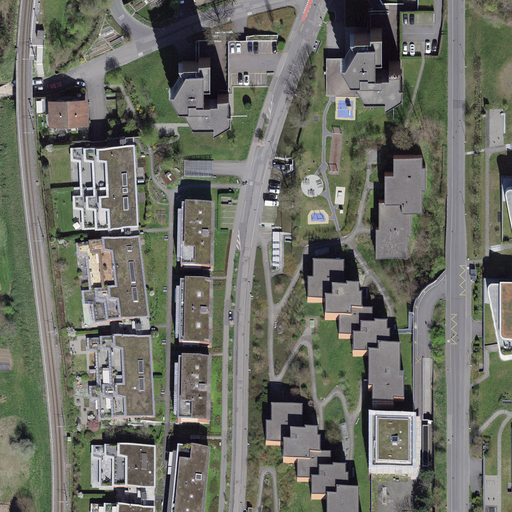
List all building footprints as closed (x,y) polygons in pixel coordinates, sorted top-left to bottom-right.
[(380,50),(380,28),(370,28),(370,31),(349,31),(353,35),(343,55),(337,56),(348,74),(356,75),(364,91),(386,90),(386,98),(403,89),(403,78),(400,79),(400,64),(391,64),(391,68),(372,68),(372,54),(372,50),(380,50)] [(209,82),(207,57),(196,57),(196,61),(176,62),(180,66),(171,86),(164,87),(175,105),(184,106),(193,121),(213,121),(214,128),(231,118),(231,108),(227,107),(228,93),(218,93),(218,97),(200,97),(201,88),(201,81),(209,82)] [(89,122),(88,95),(48,97),(50,124),(89,122)] [(136,226),(133,145),(95,147),(79,147),(70,147),(71,159),(80,159),(81,195),(73,195),(73,208),(82,208),(82,228),(95,227),(107,227),(136,226)] [(423,152),(394,152),(394,169),(385,169),(385,199),(402,199),(402,210),(412,209),(423,209),(423,187),(426,188),(426,163),(423,163),(423,152)] [(385,199),(379,199),(379,225),(376,225),(376,257),(412,257),(412,209),(402,210),(402,199),(385,199)] [(216,204),(184,203),(183,267),(214,268),(216,204)] [(147,319),(138,238),(100,242),(85,244),(76,245),(77,256),(86,256),(90,292),(82,293),(83,305),(92,304),(94,324),(106,323),(118,322),(147,319)] [(345,267),(313,267),(314,284),(308,284),(308,304),(322,304),(322,323),(340,322),(351,322),(351,314),(362,313),(361,299),(358,300),(358,292),(345,292),(345,267)] [(217,281),(185,280),(183,344),(215,345),(217,281)] [(511,289),(491,290),(489,291),(488,292),(487,293),(487,295),(500,358),(501,361),(503,361),(506,361),(511,359),(511,289)] [(351,322),(340,322),(340,341),(353,340),(353,357),(367,357),(378,357),(378,349),(393,349),(392,333),(389,333),(388,326),(376,326),(375,313),(362,313),(351,314),(351,322)] [(154,419),(150,338),(111,340),(96,341),(87,342),(88,353),(97,353),(98,389),(90,389),(91,402),(99,402),(100,422),(113,421),(125,421),(154,419)] [(378,357),(367,357),(368,393),(373,393),(373,410),(395,409),(394,402),(406,402),(406,375),(401,376),(401,348),(393,349),(378,349),(378,357)] [(212,359),(180,358),(178,422),(210,423),(212,359)] [(305,406),(272,407),(273,425),(266,425),(267,446),(281,445),(281,464),(298,463),(310,463),(310,454),(322,454),(321,440),(318,440),(318,432),(306,433),(305,406)] [(413,476),(412,421),(372,422),(374,477),(413,476)] [(154,489),(153,448),(113,449),(101,449),(90,448),(91,459),(98,460),(99,488),(110,488),(123,489),(154,489)] [(205,511),(210,451),(178,449),(172,511),(205,511)] [(310,481),(311,500),(327,500),(337,499),(337,491),(350,491),(350,475),(347,475),(347,467),(334,467),(333,454),(322,454),(310,454),(310,463),(298,463),(298,482),(310,481)] [(350,491),(337,491),(337,499),(327,500),(326,511),(360,511),(360,491),(350,491)]
